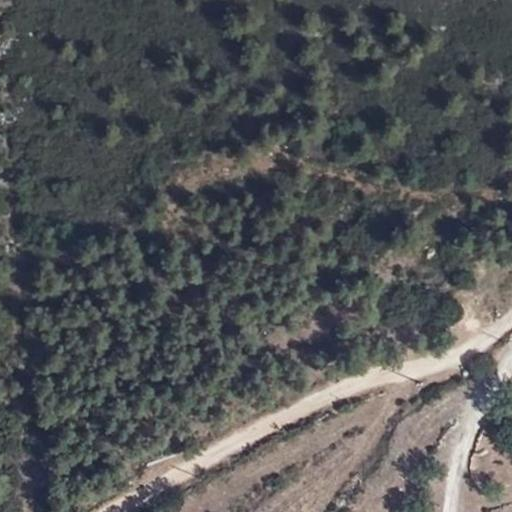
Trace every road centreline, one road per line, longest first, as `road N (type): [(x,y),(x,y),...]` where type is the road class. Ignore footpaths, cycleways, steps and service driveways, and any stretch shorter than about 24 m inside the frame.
road 1 (unclassified): [(511,309),(387,383),(130,511)]
road 2 (track): [(452,511),(460,477),(511,390)]
